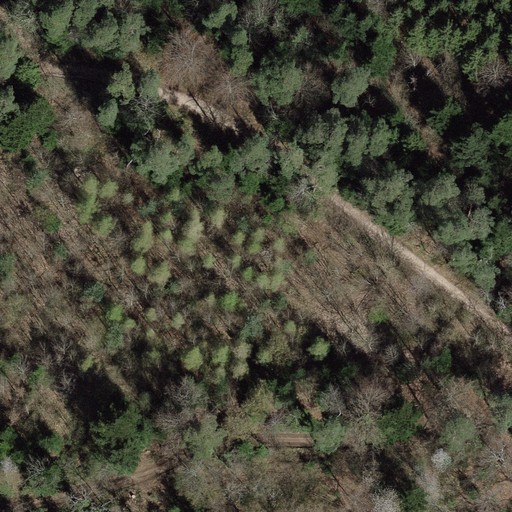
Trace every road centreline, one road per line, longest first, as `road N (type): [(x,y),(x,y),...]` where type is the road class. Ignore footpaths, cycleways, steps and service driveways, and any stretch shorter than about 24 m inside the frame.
road 1 (track): [(511,327),(232,123),(177,97),(0,58)]
road 2 (track): [(0,507),(237,416),(305,434),(466,415),(511,419)]
